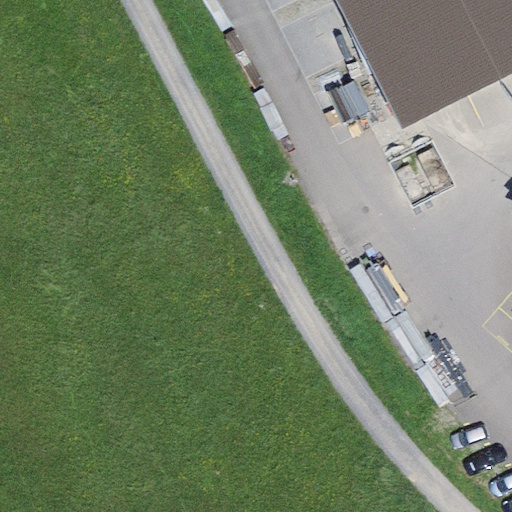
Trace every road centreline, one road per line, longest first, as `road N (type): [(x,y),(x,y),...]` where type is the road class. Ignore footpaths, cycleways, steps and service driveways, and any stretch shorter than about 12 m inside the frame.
road 1 (track): [(477,511),(309,325),(148,0)]
road 2 (residential): [(511,377),(387,241),(274,0)]
